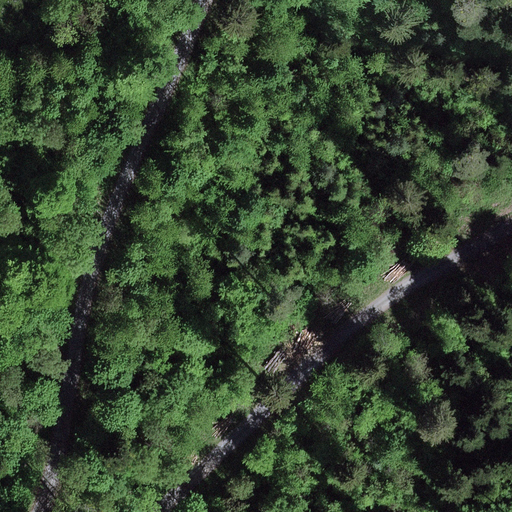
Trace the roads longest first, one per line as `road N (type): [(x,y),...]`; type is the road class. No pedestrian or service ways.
road 1 (track): [(209,0),(113,208),(42,511)]
road 2 (track): [(159,511),(371,311),(511,221)]
